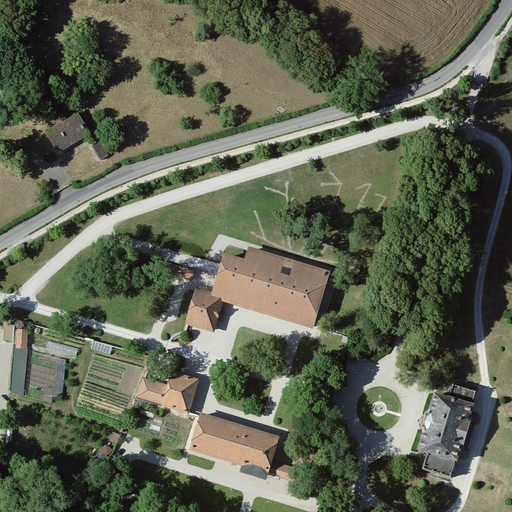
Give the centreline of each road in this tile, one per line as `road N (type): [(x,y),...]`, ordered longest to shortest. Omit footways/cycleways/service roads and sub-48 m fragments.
road 1 (tertiary): [(0,243),(137,169),(428,85),(462,61),(511,0)]
road 2 (track): [(383,376),(477,84)]
road 3 (track): [(16,146),(76,109),(92,112),(98,135),(45,168)]
